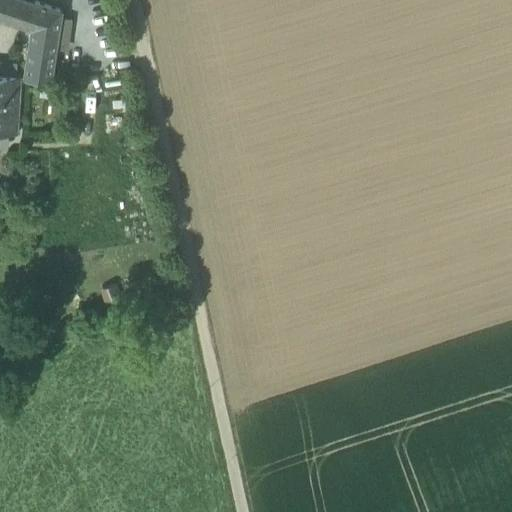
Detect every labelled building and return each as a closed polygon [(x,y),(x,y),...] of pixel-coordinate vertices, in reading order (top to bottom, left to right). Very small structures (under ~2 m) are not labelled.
[(0,0),(0,17),(11,21),(17,0),(0,0)] [(17,0),(11,21),(24,25),(32,0),(17,0)] [(61,10),(33,0),(32,0),(24,25),(31,28),(24,77),(52,78),(56,48),(60,15),(61,10)] [(73,17),(60,15),(56,48),(68,50),(73,17)] [(0,62),(0,73),(15,75),(16,63),(0,62)] [(20,75),(15,75),(0,73),(0,131),(9,132),(17,133),(20,75)] [(0,146),(8,147),(9,132),(0,131),(0,146)] [(117,282),(99,288),(104,302),(122,296),(117,282)]
